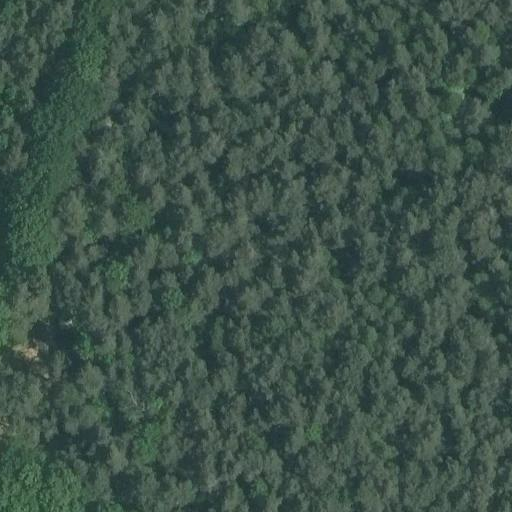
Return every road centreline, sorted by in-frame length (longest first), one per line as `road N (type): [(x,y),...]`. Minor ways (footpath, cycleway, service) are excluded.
road 1 (track): [(0,257),(208,511)]
road 2 (track): [(1,257),(102,0)]
